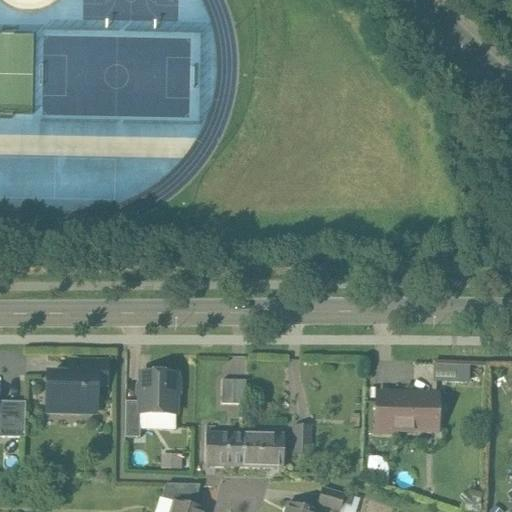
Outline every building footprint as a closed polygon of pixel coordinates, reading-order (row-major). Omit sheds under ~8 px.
[(434,364),(434,380),(470,381),(470,364),(434,364)] [(106,366),(70,365),(69,377),(96,378),(96,384),(105,384),(106,366)] [(176,375),(140,375),(139,403),(139,414),(140,415),(175,415),(175,395),(178,393),(178,384),(175,382),(176,375)] [(69,377),(48,376),(47,409),(60,409),(60,411),(95,412),(96,384),(96,378),(69,377)] [(245,381),(221,381),(221,405),(244,405),(245,381)] [(437,396),(394,395),(394,404),(376,404),(375,433),(395,434),(395,431),(436,432),(437,396)] [(25,403),(1,402),(0,438),(24,438),(25,403)] [(139,403),(125,402),(124,438),(139,438),(140,415),(139,414),(139,403)] [(308,427),(295,427),(294,455),(308,455),(308,427)] [(244,435),(205,435),(205,434),(204,466),(243,467),(244,435)] [(283,436),(244,435),(243,467),(282,468),(283,436)] [(343,494),(320,487),(315,504),(338,511),(343,494)] [(204,511),(205,511),(175,502),(171,511),(204,511)]
